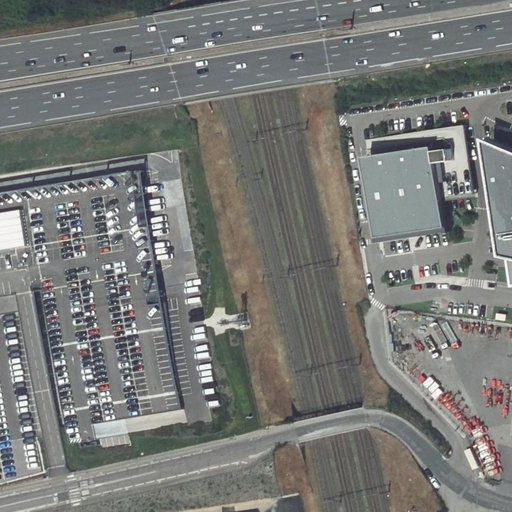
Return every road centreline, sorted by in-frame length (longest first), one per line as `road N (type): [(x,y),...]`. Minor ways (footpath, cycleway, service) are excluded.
road 1 (unclassified): [(511,509),(457,494),(418,437),(380,412),(0,505)]
road 2 (trunk): [(0,104),(511,22)]
road 3 (unknown): [(0,179),(154,156),(167,161),(196,389),(163,404)]
road 4 (trunk): [(415,3),(0,72)]
road 5 (unknown): [(163,404),(86,411),(69,312)]
road 6 (unknown): [(6,307),(23,433)]
road 7 (unknown): [(32,273),(155,251)]
road 8 (unknown): [(27,237),(149,219)]
road 9 (unknown): [(23,212),(144,192)]
